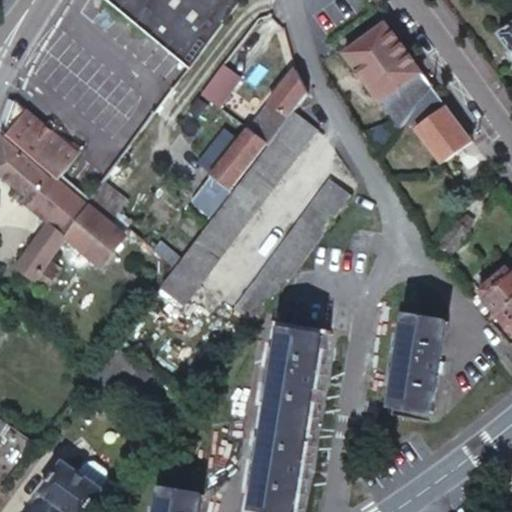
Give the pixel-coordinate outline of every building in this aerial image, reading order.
[(103,0),(189,69),(198,57),(235,10),(241,0),(103,0)] [(404,50),(383,23),(360,41),(354,40),(347,46),(347,50),(343,54),(379,102),(420,73),(404,50)] [(511,26),(500,35),(511,51),(511,26)] [(273,46),(227,87),(245,107),(292,66),(273,46)] [(201,95),(221,107),(240,74),(221,62),(201,95)] [(291,113),(305,94),(294,73),(247,134),(265,147),(272,137),(291,113)] [(426,80),(420,73),(379,102),(400,130),(407,121),(408,120),(430,86),(426,80)] [(441,102),(430,86),(408,120),(416,131),(446,107),(441,102)] [(190,104),(172,91),(155,113),(173,127),(190,104)] [(4,126),(2,134),(4,136),(24,109),(15,101),(13,105),(10,111),(7,119),(4,126)] [(461,128),(446,107),(416,131),(442,165),(472,142),(467,136),(461,128)] [(50,131),(24,109),(4,136),(32,158),(52,132),(50,131)] [(178,261),(171,270),(195,287),(215,260),(260,202),(313,130),(291,113),(272,137),(265,147),(254,161),(240,179),(197,236),(178,261)] [(52,129),(50,131),(52,132),(32,158),(31,160),(51,177),(55,180),(82,147),(80,145),(78,147),(71,142),(70,143),(52,129)] [(265,147),(247,134),(236,148),(250,159),(254,161),(265,147)] [(51,177),(31,160),(29,161),(1,137),(0,139),(0,175),(29,199),(31,200),(51,177)] [(250,159),(236,148),(210,182),(225,194),(250,159)] [(85,203),(55,180),(51,177),(31,200),(29,199),(24,206),(45,224),(60,236),(97,266),(122,236),(83,206),(85,203)] [(317,243),(352,197),(328,179),(265,265),(231,309),(254,326),(268,308),(317,243)] [(129,217),(95,191),(85,203),(83,206),(122,236),(123,234),(129,217)] [(44,257),(60,236),(45,224),(9,267),(24,280),(30,274),(39,263),(44,257)] [(431,258),(441,270),(467,234),(454,225),(430,258),(431,258)] [(171,270),(178,261),(172,256),(165,266),(171,270)] [(44,257),(39,263),(50,272),(55,266),(44,257)] [(39,263),(30,274),(42,284),(51,273),(50,272),(39,263)] [(511,275),(510,276),(503,270),(476,295),(491,312),(497,318),(511,303),(511,275)] [(476,295),(469,301),(477,310),(484,318),(491,312),(476,295)] [(511,303),(497,318),(500,322),(511,334),(511,303)] [(495,319),(497,318),(491,312),(484,318),(489,324),(495,319)] [(443,322),(401,316),(385,407),(428,415),(443,322)] [(493,329),(500,322),(497,318),(495,319),(489,324),(493,329)] [(509,347),(511,343),(511,334),(500,322),(493,329),(509,347)] [(291,511),(320,336),(279,328),(249,511),(252,511),(291,511)] [(140,363),(114,345),(106,356),(92,375),(117,393),(140,363)] [(86,511),(102,491),(63,461),(39,491),(67,511),(86,511)] [(197,511),(200,494),(158,487),(153,511),(197,511)]
